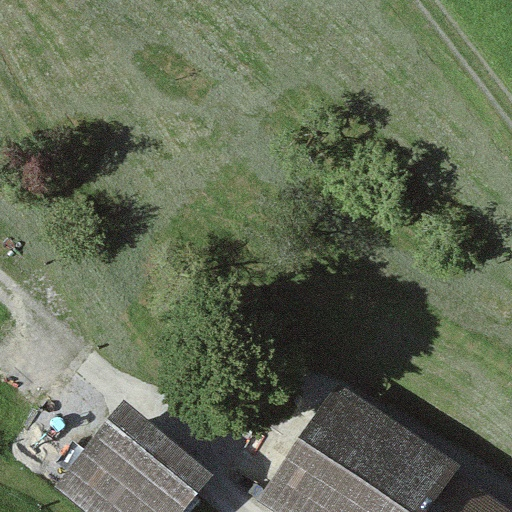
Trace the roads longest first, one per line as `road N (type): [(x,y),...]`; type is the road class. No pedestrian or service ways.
road 1 (track): [(165,446),(247,383),(304,383),(333,393),(511,507)]
road 2 (unclassified): [(241,511),(69,364)]
road 3 (track): [(511,114),(431,0)]
